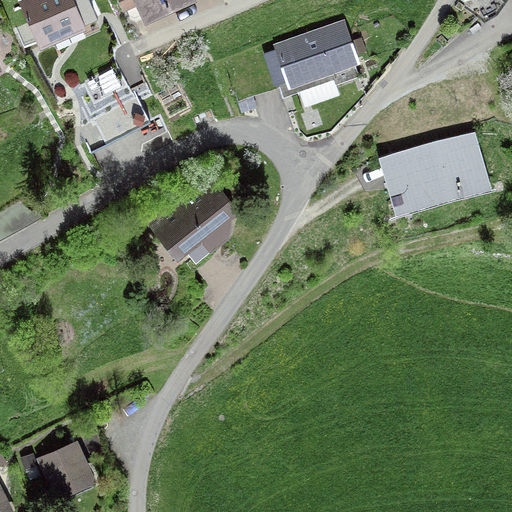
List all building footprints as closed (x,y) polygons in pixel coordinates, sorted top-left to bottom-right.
[(95,16),(87,0),(28,0),(23,3),(40,41),(54,35),(58,43),(70,38),(66,30),(95,16)] [(138,0),(144,11),(161,3),(169,7),(184,0),(138,0)] [(341,26),(280,47),(294,87),(298,85),(304,104),(339,92),(332,73),(355,65),(341,26)] [(93,126),(79,131),(87,152),(101,146),(93,126)] [(378,156),(395,213),(452,197),(492,188),(475,130),(435,139),(378,156)] [(173,235),(195,261),(211,248),(208,246),(224,233),(226,217),(235,210),(210,180),(155,225),(167,240),(173,235)] [(0,211),(0,236),(25,224),(15,204),(0,211)] [(42,459),(55,487),(88,472),(83,461),(106,449),(101,427),(73,441),(75,444),(42,459)] [(0,511),(9,511),(0,493),(0,511)]
